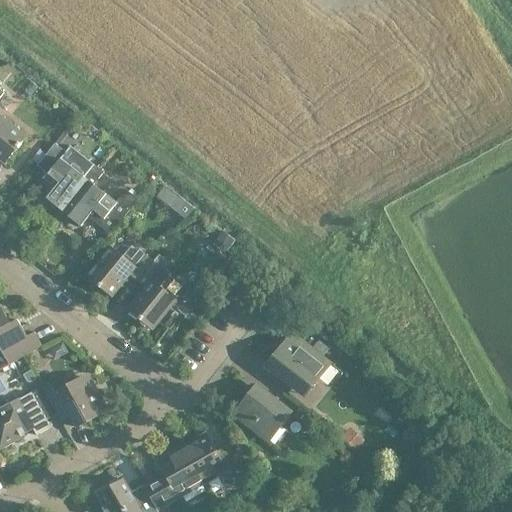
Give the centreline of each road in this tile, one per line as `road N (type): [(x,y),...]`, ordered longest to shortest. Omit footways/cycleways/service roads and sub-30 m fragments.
road 1 (residential): [(0,262),(181,403)]
road 2 (residential): [(181,403),(43,483)]
